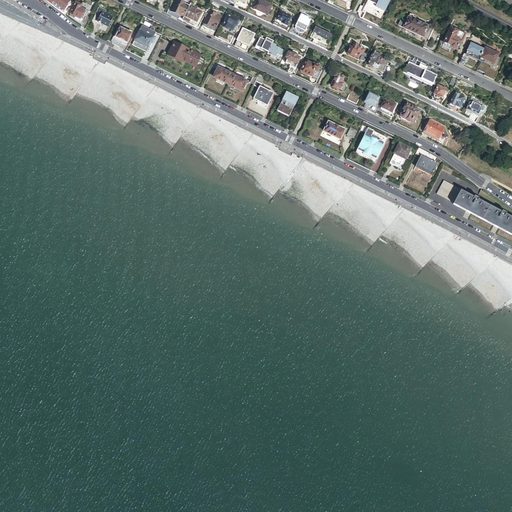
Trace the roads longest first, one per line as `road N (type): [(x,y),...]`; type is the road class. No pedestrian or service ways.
road 1 (residential): [(28,0),(105,49),(511,253)]
road 2 (residential): [(511,203),(422,142),(121,0)]
road 3 (residential): [(511,144),(214,0)]
road 4 (residential): [(308,0),(511,96)]
